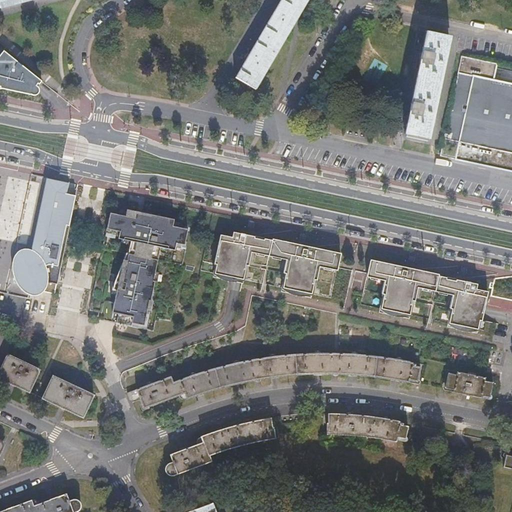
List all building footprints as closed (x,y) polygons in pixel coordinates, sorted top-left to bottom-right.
[(0,0),(0,8),(30,0),(0,0)] [(282,0),(236,79),(255,89),(306,0),(282,0)] [(427,139),(448,35),(427,30),(405,134),(427,139)] [(4,51),(0,56),(0,88),(31,95),(32,94),(38,86),(42,81),(4,51)] [(511,83),(492,79),(488,79),(492,62),(461,56),(444,138),(480,146),(511,153),(511,83)] [(511,67),(498,65),(496,78),(511,80),(511,67)] [(39,87),(38,86),(32,94),(34,95),(36,95),(38,94),(39,93),(40,91),(40,89),(39,87)] [(511,168),(511,153),(480,146),(477,161),(511,168)] [(511,168),(477,161),(476,163),(511,170),(511,168)] [(48,204),(60,181),(48,179),(32,252),(34,252),(36,253),(39,255),(40,256),(42,255),(38,247),(48,204)] [(44,292),(55,295),(76,196),(72,195),(67,194),(69,183),(60,181),(48,204),(38,247),(42,255),(40,256),(39,255),(36,253),(34,252),(32,252),(31,251),(28,251),(25,251),(22,251),(20,252),(17,254),(15,256),(13,258),(12,261),(11,264),(10,266),(11,269),(11,272),(12,275),(14,277),(22,291),(24,293),(26,294),(29,295),(30,296),(32,296),(34,296),(36,296),(38,296),(40,295),(42,294),(44,292)] [(120,216),(111,214),(107,230),(120,232),(119,237),(118,240),(130,242),(131,242),(127,262),(126,261),(124,261),(118,276),(115,283),(113,291),(117,292),(116,296),(112,314),(114,314),(118,315),(117,320),(116,324),(131,327),(132,324),(144,327),(149,302),(150,302),(155,282),(153,282),(155,272),(159,254),(161,249),(169,250),(175,252),(176,249),(176,245),(185,246),(186,243),(188,231),(179,229),(173,227),(174,223),(174,221),(152,216),(151,216),(151,217),(136,214),(137,213),(136,212),(127,211),(127,212),(126,217),(120,216)] [(265,256),(273,257),(277,258),(278,255),(283,256),(287,257),(284,274),(286,274),(283,288),(296,291),(299,292),(312,294),(315,280),(317,281),(320,264),(325,265),(330,266),(329,269),(334,270),(334,267),(338,268),(341,255),(341,254),(273,239),(272,241),(252,236),(247,235),(234,232),(233,238),(221,235),(215,264),(217,265),(215,274),(228,277),(231,277),(244,280),(247,266),(249,266),(252,250),(257,251),(262,252),(262,255),(265,256)] [(176,245),(176,249),(186,251),(188,243),(186,243),(185,246),(176,245)] [(432,291),(439,293),(443,294),(444,291),(449,292),(454,293),(450,309),(452,309),(449,323),(462,326),(465,327),(478,330),(480,321),(482,321),(488,292),(477,289),(478,284),(464,281),(460,280),(439,276),(439,275),(371,260),(367,277),(371,278),(375,279),(376,276),(381,277),(385,278),(382,294),(384,295),(381,309),(394,312),(397,312),(410,315),(413,301),(415,301),(418,285),(423,286),(428,287),(428,290),(432,291)] [(144,327),(132,324),(131,327),(147,331),(153,303),(150,302),(149,302),(144,327)] [(337,374),(337,353),(333,353),(321,353),(321,352),(320,352),(320,351),(319,351),(319,350),(318,350),(317,350),(316,350),(316,351),(315,351),(314,352),(314,353),(295,354),(297,375),(305,374),(318,374),(325,374),(333,374),(337,374)] [(374,377),(377,357),(358,355),(358,354),(358,353),(357,352),(356,352),(356,351),(355,351),(354,351),(353,351),(353,352),(352,352),(351,353),(351,354),(340,353),(337,353),(337,374),(339,374),(349,375),(353,375),(363,376),(374,377)] [(297,375),(295,354),(276,357),(275,356),(275,355),(274,355),(274,354),(273,354),(272,354),(271,354),(270,355),(269,355),(269,356),(269,357),(269,358),(258,359),(255,360),(259,380),(262,380),(272,378),(276,377),(286,376),(297,375)] [(0,373),(0,379),(29,393),(39,373),(38,371),(10,357),(7,359),(0,373)] [(413,366),(413,363),(403,361),(403,360),(403,359),(402,359),(402,358),(401,357),(400,357),(399,357),(398,357),(397,358),(396,359),(396,360),(377,357),(374,377),(383,378),(397,381),(410,383),(410,380),(418,383),(421,367),(413,366)] [(259,380),(255,360),(252,360),(241,363),(241,362),(240,361),(239,361),(238,360),(237,361),(236,361),(236,362),(235,362),(235,363),(234,364),(234,365),(216,369),(222,389),(242,384),(256,381),(259,380)] [(222,389),(216,369),(197,375),(197,374),(196,374),(195,373),(194,373),(193,373),(192,374),(191,375),(191,376),(191,377),(173,384),(178,398),(186,395),(188,400),(202,396),(222,389)] [(483,396),(490,398),(494,383),(485,381),(486,379),(475,377),(476,374),(469,373),(468,375),(458,373),(458,375),(450,373),(446,388),(455,390),(455,393),(468,396),(483,399),(483,396)] [(84,410),(87,411),(94,397),(53,377),(46,392),(49,394),(46,401),(81,418),(84,410)] [(173,384),(171,378),(154,383),(154,382),(153,382),(152,382),(151,381),(150,382),(149,382),(148,383),(148,384),(148,385),(148,386),(137,390),(141,398),(144,409),(158,404),(178,398),(173,384)] [(141,398),(137,390),(130,392),(134,401),(141,398)] [(363,438),(364,417),(355,416),(341,415),(329,415),(330,425),(328,424),(328,436),(348,436),(363,438)] [(379,418),(364,417),(363,438),(379,439),(397,443),(399,437),(407,439),(409,426),(401,425),(402,423),(392,421),(379,418)] [(276,439),(274,428),(273,428),(271,419),(253,423),(237,427),(242,447),(276,439)] [(299,432),(297,422),(288,423),(289,434),(299,432)] [(211,456),(242,447),(237,427),(204,437),(206,443),(211,456)] [(175,476),(213,462),(211,456),(206,443),(171,456),(174,463),(171,464),(170,464),(169,465),(168,466),(167,467),(167,468),(167,469),(167,471),(167,472),(168,473),(168,474),(169,475),(170,475),(171,476),(172,476),(174,476),(175,476)] [(33,507),(34,511),(80,511),(81,511),(82,511),(83,510),(83,508),(84,507),(84,506),(84,505),(83,504),(83,503),(82,502),(81,501),(80,500),(79,500),(78,500),(77,500),(69,502),(67,495),(33,507)] [(31,501),(2,511),(34,511),(33,507),(31,501)]
